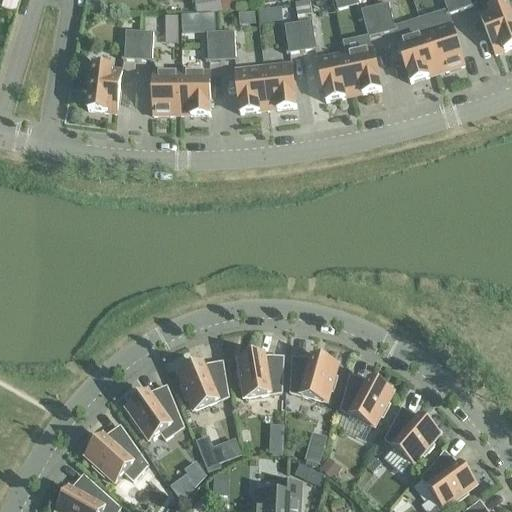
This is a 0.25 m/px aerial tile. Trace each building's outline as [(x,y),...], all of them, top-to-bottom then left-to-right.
[(8,0),(6,8),(22,13),(25,0),(8,0)] [(203,0),(203,14),(225,14),(224,0),(203,0)] [(462,13),(457,0),(442,0),(449,17),(446,17),(447,19),(462,13)] [(472,0),(457,0),(462,13),(478,8),(477,6),(475,7),(472,0)] [(388,6),(375,10),(382,37),(398,33),(398,32),(395,33),(388,6)] [(506,7),(479,18),(494,54),(495,58),(504,55),(511,51),(511,15),(510,16),(506,7)] [(287,10),(270,11),(271,22),(288,21),(287,10)] [(382,37),(375,10),(362,13),(368,40),(366,40),(366,41),(370,41),(382,37)] [(185,43),(185,18),(172,18),(172,44),(185,43)] [(312,24),(298,27),(303,55),(319,52),(319,51),(316,51),(312,24)] [(303,55),(298,27),(285,29),(289,55),(287,56),(287,57),(303,55)] [(451,28),(424,36),(436,73),(438,78),(446,75),(465,69),(451,28)] [(122,63),(139,64),(140,36),(126,35),(125,62),(122,62),(122,63)] [(234,35),(221,36),(222,64),(239,63),(239,62),(236,62),(234,35)] [(140,36),(139,64),(155,65),(155,63),(152,63),(154,36),(140,36)] [(222,64),(221,36),(207,37),(209,64),(206,64),(206,65),(222,64)] [(424,36),(397,45),(411,87),(429,80),(438,78),(436,73),(424,36)] [(366,41),(343,46),(345,57),(353,95),(354,100),(362,98),(382,94),(373,51),(372,51),(370,41),(366,41)] [(345,57),(317,63),(326,106),(346,101),(354,100),(353,95),(345,57)] [(292,68),(264,71),(268,109),(269,114),(277,113),(297,111),(292,68)] [(86,79),(84,96),(90,96),(88,114),(108,116),(117,118),(118,113),(122,74),(94,70),(92,80),(86,79)] [(264,71),(236,74),(240,117),(260,115),(269,114),(268,109),(264,71)] [(200,75),(182,76),(182,115),(182,119),(191,119),(211,119),(210,75),(200,75)] [(182,76),(154,76),(154,120),(174,119),(182,119),(182,115),(182,76)] [(243,390),(245,403),(282,397),(284,361),(270,360),(265,361),(264,358),(238,362),(240,375),(237,376),(240,391),(243,390)] [(291,397),(327,407),(330,395),(333,396),(338,381),(335,380),(338,367),(313,360),(312,364),(307,362),(293,362),(291,397)] [(189,403),(194,416),(229,401),(223,366),(209,369),(204,370),(203,367),(178,377),(183,389),(181,390),(186,405),(189,403)] [(341,414),(374,432),(380,420),(383,422),(390,408),(388,407),(394,395),(391,394),(392,391),(381,385),(380,388),(370,383),(369,386),(364,384),(351,380),(341,414)] [(166,444),(184,432),(167,391),(154,396),(150,399),(148,396),(126,411),(134,422),(131,424),(140,436),(143,434),(150,445),(161,437),(166,444)] [(206,425),(231,415),(227,404),(202,413),(206,425)] [(402,413),(385,444),(414,468),(422,459),(424,461),(435,449),(432,447),(441,437),(421,420),(418,422),(414,419),(402,413)] [(277,425),(276,448),(290,449),(291,426),(277,425)] [(103,440),(85,460),(95,468),(93,471),(104,481),(107,479),(116,487),(126,477),(135,485),(148,470),(141,460),(121,431),(109,439),(106,442),(103,440)] [(208,441),(197,445),(209,476),(220,472),(218,468),(241,459),(235,444),(213,453),(208,441)] [(445,456),(422,483),(435,501),(423,510),(424,511),(445,511),(454,505),(456,508),(468,499),(467,496),(477,489),(461,467),(458,469),(456,465),(445,456)] [(320,471),(334,481),(342,470),(329,460),(320,471)] [(376,462),(367,472),(374,478),(382,468),(376,462)] [(189,478),(172,491),(182,505),(206,480),(196,467),(186,474),(189,478)] [(321,489),(325,479),(300,467),(296,478),(321,489)] [(120,511),(84,480),(75,490),(72,495),(69,493),(58,511),(120,511)] [(257,496),(256,511),(300,511),(301,488),(276,487),(276,497),(257,496)]
